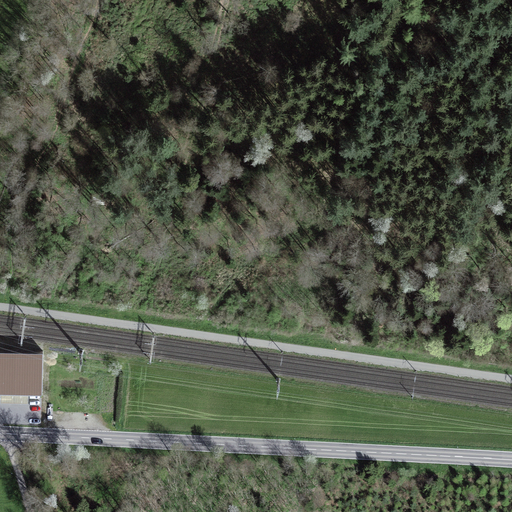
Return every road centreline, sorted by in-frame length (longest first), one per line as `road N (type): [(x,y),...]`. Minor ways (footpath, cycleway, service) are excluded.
road 1 (track): [(511,381),(0,307)]
road 2 (tertiary): [(14,433),(511,459)]
